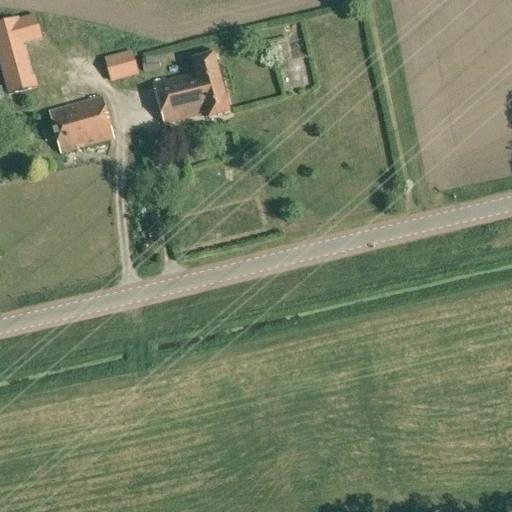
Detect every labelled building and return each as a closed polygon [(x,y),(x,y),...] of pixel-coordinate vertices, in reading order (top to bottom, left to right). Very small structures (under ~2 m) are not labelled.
[(19,21),(18,19),(9,21),(0,23),(0,51),(24,45),(25,45),(24,43),(42,38),(36,16),(19,21)] [(105,58),(111,82),(138,75),(131,51),(105,58)] [(155,84),(166,125),(208,114),(209,118),(230,113),(215,54),(192,60),(196,73),(155,84)] [(37,88),(34,76),(33,76),(6,83),(10,95),(37,88)] [(50,112),(62,153),(114,139),(103,98),(66,108),(62,95),(46,100),(50,112)]
